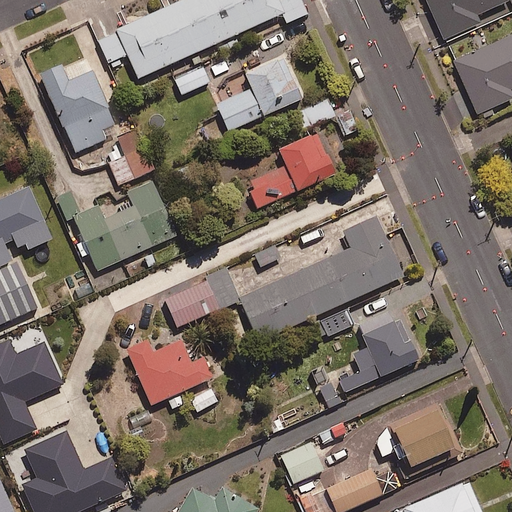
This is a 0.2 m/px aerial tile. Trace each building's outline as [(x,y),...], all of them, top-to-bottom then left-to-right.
[(276,0),(179,0),(113,30),(136,80),(283,14),(276,0)] [(511,91),(511,38),(455,64),(477,115),(511,99),(511,96),(510,92),(511,91)] [(285,83),(275,61),(243,75),(249,90),(215,105),(227,131),(299,99),(291,80),(285,83)] [(59,67),(37,76),(60,128),(107,108),(90,71),(65,82),(59,67)] [(210,84),(202,68),(175,81),(183,96),(210,84)] [(155,171),(139,132),(119,140),(127,159),(111,165),(120,186),(155,171)] [(315,135),(276,151),(283,167),(248,182),(259,208),(333,177),(315,135)] [(174,237),(150,183),(125,194),(132,207),(101,221),(95,206),(71,217),(96,272),(174,237)] [(0,247),(44,228),(27,188),(0,199),(0,247)] [(375,217),(342,232),(349,249),(237,299),(257,343),(402,278),(375,217)] [(324,239),(319,228),(300,237),(305,248),(324,239)] [(280,260),(275,247),(255,256),(260,268),(280,260)] [(354,327),(348,312),(322,322),(328,337),(354,327)] [(387,313),(357,326),(361,336),(359,337),(364,349),(351,355),(359,373),(338,382),(343,394),(417,362),(398,320),(392,323),(387,313)] [(145,342),(123,351),(149,407),(210,379),(201,359),(189,365),(178,341),(150,354),(145,342)] [(334,384),(320,391),(329,409),(342,402),(334,384)] [(25,389),(0,400),(25,455),(42,448),(46,456),(61,449),(58,441),(87,428),(69,388),(44,399),(46,404),(34,410),(25,389)] [(220,403),(214,390),(192,399),(198,413),(220,403)] [(443,422),(434,404),(384,427),(385,429),(376,439),(375,446),(381,459),(391,454),(403,481),(460,455),(445,421),(443,422)] [(341,424),(319,434),(324,446),(346,436),(341,424)] [(327,471),(316,443),(281,457),(292,485),(327,471)] [(345,511),(383,496),(372,472),(328,491),(337,511),(345,511)] [(0,511),(13,511),(0,479),(0,511)] [(479,511),(468,484),(460,487),(459,485),(401,510),(401,511),(479,511)] [(255,511),(256,511),(219,489),(212,501),(190,489),(176,511),(255,511)]
